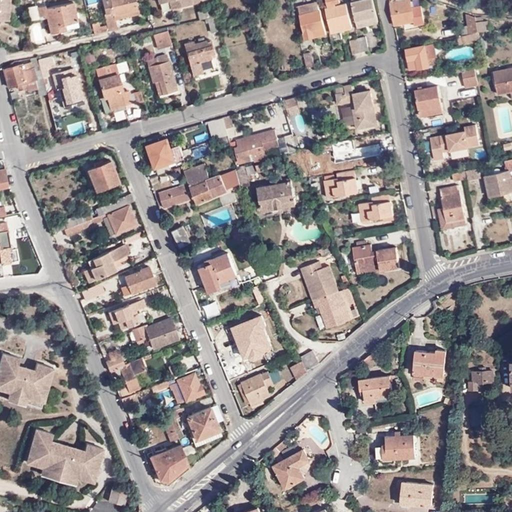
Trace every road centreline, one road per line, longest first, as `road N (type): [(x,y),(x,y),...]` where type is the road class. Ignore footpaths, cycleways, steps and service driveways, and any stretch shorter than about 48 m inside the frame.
road 1 (residential): [(117,137),(249,442)]
road 2 (residential): [(117,137),(389,59)]
road 3 (residential): [(162,511),(56,280)]
road 4 (residential): [(389,59),(427,263),(439,282)]
road 5 (secondary): [(439,282),(319,380)]
road 6 (residential): [(56,280),(11,166)]
